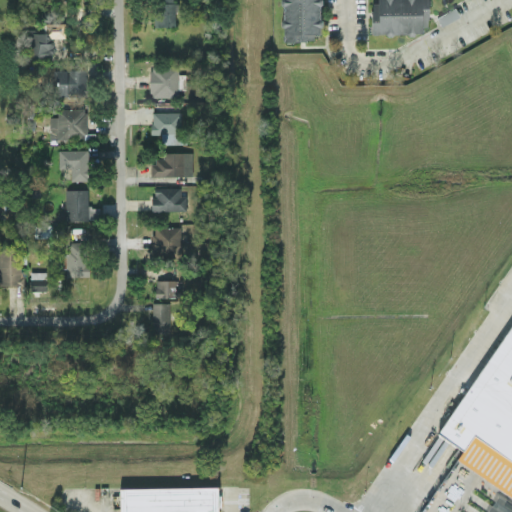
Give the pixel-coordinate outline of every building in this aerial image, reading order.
[(173,0),(155,0),(156,25),(174,25),(173,0)] [(319,0),(281,0),(283,39),(321,38),(319,0)] [(426,0),(372,0),(372,33),(426,34),(426,0)] [(436,15),(440,24),(459,16),(455,7),(436,15)] [(65,22),(45,22),(45,31),(27,32),(27,58),(53,57),(52,36),(65,36),(65,22)] [(178,96),(178,88),(185,88),(185,73),(177,73),(178,65),(150,64),(149,96),(178,96)] [(86,95),(85,68),(57,69),(57,96),(86,95)] [(50,116),(49,138),(85,138),(86,108),(58,107),(57,116),(50,116)] [(151,133),(161,133),(161,142),(181,142),(182,111),(152,111),(151,133)] [(58,149),(58,167),(70,167),(71,179),(88,179),(87,148),(58,149)] [(152,175),(192,174),(192,151),(163,152),(163,157),(152,157),(152,175)] [(180,186),(152,187),(152,210),(186,209),(186,195),(180,196),(180,186)] [(87,188),(65,189),(65,220),(99,219),(99,206),(88,206),(87,188)] [(151,227),(153,255),(181,254),(180,225),(151,227)] [(88,275),(87,240),(66,241),(67,275),(88,275)] [(0,284),(21,284),(21,247),(0,247),(0,284)] [(46,270),(30,271),(30,290),(46,290),(46,270)] [(156,296),(180,296),(179,278),(155,279),(156,296)] [(151,302),(152,333),(170,332),(169,301),(151,302)] [(511,511),(511,499),(451,458),(457,449),(433,432),(511,317),(511,511)] [(115,511),(115,486),(210,485),(211,511),(115,511)]
